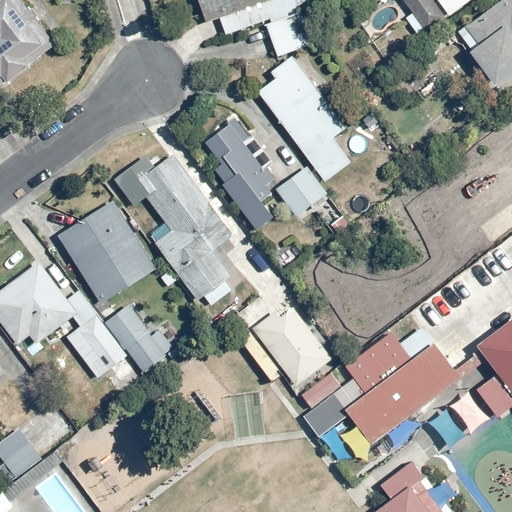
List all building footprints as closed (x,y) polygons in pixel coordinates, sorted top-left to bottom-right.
[(0,0),(0,76),(3,74),(8,81),(57,42),(23,0),(0,0)] [(299,0),(200,0),(208,21),(221,16),(227,33),(266,19),(279,55),(314,43),(299,0)] [(450,13),(451,13),(468,0),(404,0),(414,13),(407,18),(420,36),(450,13)] [(511,0),(501,0),(459,32),(498,83),(511,72),(511,0)] [(347,126),(294,55),(275,70),(278,74),(259,88),(327,180),(353,161),(334,136),(347,126)] [(278,189),(279,188),(278,186),(247,141),(253,137),(238,115),(206,138),(222,161),(214,166),(257,228),(275,216),(263,199),(278,189)] [(155,240),(199,299),(204,295),(212,305),(227,294),(239,285),(224,264),(213,250),(235,234),(173,151),(154,165),(147,157),(117,179),(136,204),(147,196),(171,228),(155,240)] [(329,189),(308,166),(280,190),(301,214),(329,189)] [(511,206),(511,177),(463,216),(477,234),(511,206)] [(158,266),(113,200),(59,236),(104,302),(158,266)] [(139,370),(96,313),(79,291),(77,292),(70,283),(61,289),(35,255),(0,281),(0,316),(19,342),(31,333),(38,342),(60,326),(67,335),(99,376),(111,367),(123,382),(139,370)] [(236,331),(243,339),(276,383),(286,375),(295,386),(332,357),(290,303),(286,306),(280,298),(236,331)] [(511,298),(482,319),(511,363),(511,298)] [(151,334),(128,304),(104,323),(139,370),(173,344),(160,327),(151,334)] [(466,350),(434,304),(339,369),(371,415),(466,350)] [(0,469),(11,483),(6,487),(19,504),(30,495),(24,488),(64,456),(58,449),(77,434),(51,402),(0,443),(0,469)] [(468,511),(415,434),(367,467),(398,511),(468,511)] [(0,511),(7,511),(19,504),(5,485),(0,488),(0,511)]
